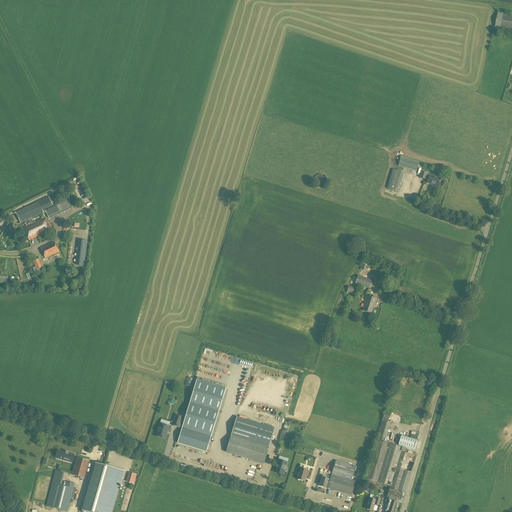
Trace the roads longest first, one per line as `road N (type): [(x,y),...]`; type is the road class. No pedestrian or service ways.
road 1 (unclassified): [(402,511),(511,150)]
road 2 (unclassified): [(335,511),(0,409)]
road 3 (track): [(103,441),(148,288)]
